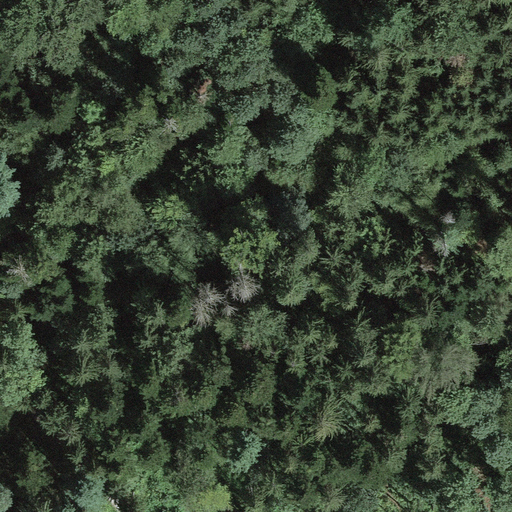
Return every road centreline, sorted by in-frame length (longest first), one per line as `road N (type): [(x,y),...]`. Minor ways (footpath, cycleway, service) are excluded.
road 1 (track): [(511,140),(447,140),(227,108),(158,143),(68,239),(0,286)]
road 2 (track): [(124,511),(86,460),(0,382)]
